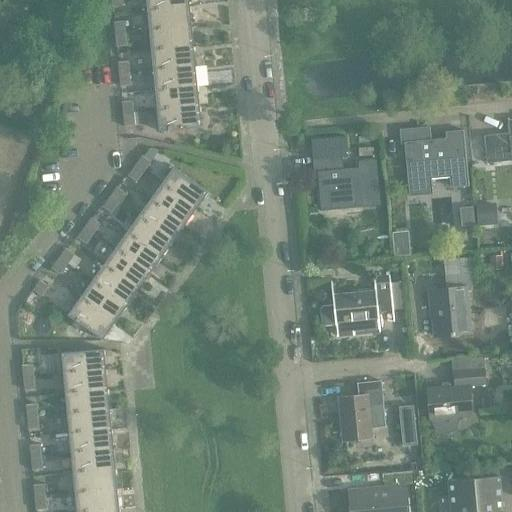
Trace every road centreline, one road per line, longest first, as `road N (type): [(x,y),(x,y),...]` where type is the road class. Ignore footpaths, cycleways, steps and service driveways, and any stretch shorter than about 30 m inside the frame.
road 1 (residential): [(298,511),(246,0)]
road 2 (residential): [(0,302),(95,174),(89,108)]
road 3 (residential): [(19,511),(0,334)]
road 4 (unknown): [(284,377),(410,367)]
